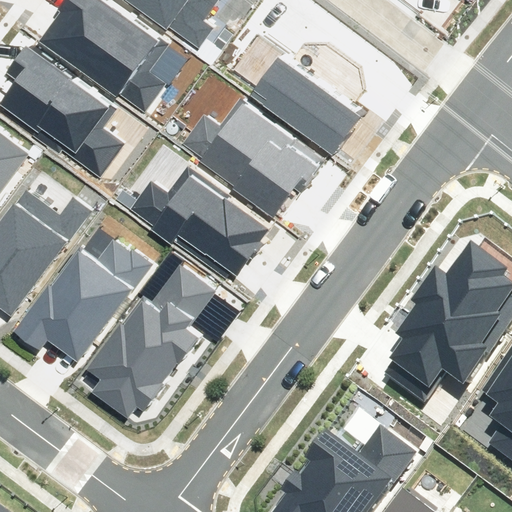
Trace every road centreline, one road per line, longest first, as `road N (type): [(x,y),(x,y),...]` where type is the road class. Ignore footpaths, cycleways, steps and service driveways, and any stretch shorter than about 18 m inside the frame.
road 1 (residential): [(167,511),(467,122)]
road 2 (residential): [(140,511),(0,406)]
road 3 (residential): [(356,0),(486,95)]
